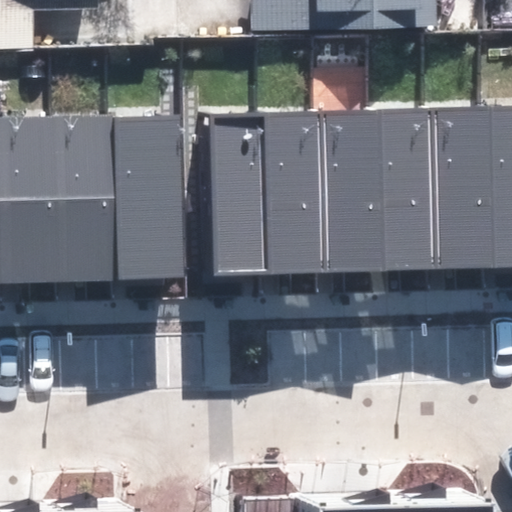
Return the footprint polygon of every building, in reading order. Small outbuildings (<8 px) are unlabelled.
[(0,0),(0,45),(38,45),(36,7),(102,6),(101,0),(0,0)] [(256,0),(257,22),(440,21),(439,0),(256,0)] [(501,264),(511,263),(511,102),(496,103),(501,264)] [(442,266),(501,264),(496,103),(436,105),(442,266)] [(383,268),(442,266),(436,105),(377,107),(383,268)] [(324,270),(383,268),(377,107),(318,109),(324,270)] [(265,272),(324,270),(318,109),(259,111),(265,272)] [(206,275),(265,272),(259,111),(200,113),(206,275)] [(116,277),(175,275),(169,114),(110,116),(116,277)] [(57,280),(116,277),(110,116),(51,118),(57,280)] [(0,281),(57,280),(51,118),(0,120),(0,281)] [(459,511),(459,475),(283,478),(283,511),(459,511)] [(105,511),(105,484),(0,486),(0,511),(105,511)]
